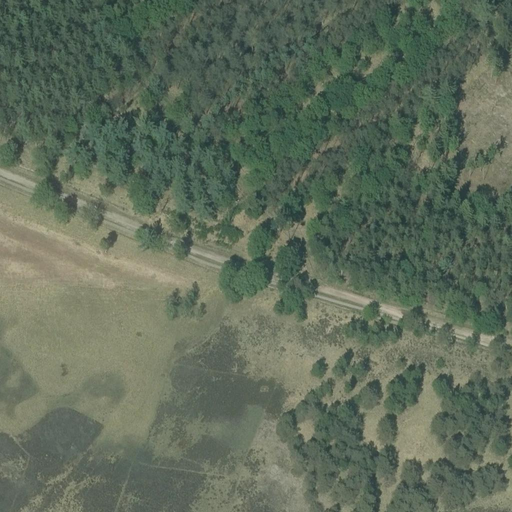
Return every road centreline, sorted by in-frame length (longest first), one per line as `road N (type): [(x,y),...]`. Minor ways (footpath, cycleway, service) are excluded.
road 1 (track): [(0,168),(199,252),(511,345)]
road 2 (track): [(342,295),(72,0)]
